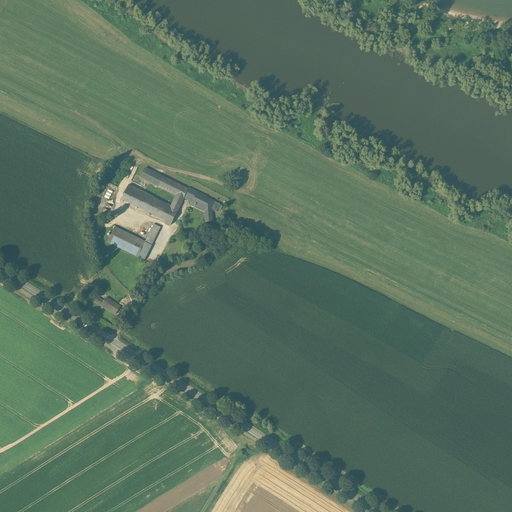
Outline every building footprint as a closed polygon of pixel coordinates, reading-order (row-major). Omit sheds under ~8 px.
[(163,178),(145,169),(140,178),(158,187),(163,178)] [(188,190),(163,178),(158,187),(176,196),(183,200),(184,198),(187,191),(188,190)] [(119,186),(106,180),(104,184),(117,190),(119,186)] [(170,207),(153,199),(153,197),(128,185),(121,199),(164,220),(170,207)] [(220,205),(206,198),(207,197),(202,195),(202,196),(196,193),(195,195),(187,191),(184,198),(195,204),(194,206),(198,208),(201,207),(204,210),(205,222),(212,221),(212,211),(216,213),(220,205)] [(183,200),(176,196),(170,207),(164,220),(163,222),(170,226),(183,200)] [(154,224),(145,243),(152,246),(160,228),(154,224)] [(145,243),(114,228),(112,232),(110,237),(107,242),(138,257),(145,243)] [(152,246),(145,243),(138,257),(145,260),(152,246)] [(121,307),(106,298),(105,300),(104,300),(98,297),(95,302),(101,306),(102,304),(104,306),(104,307),(116,315),(121,307)]
